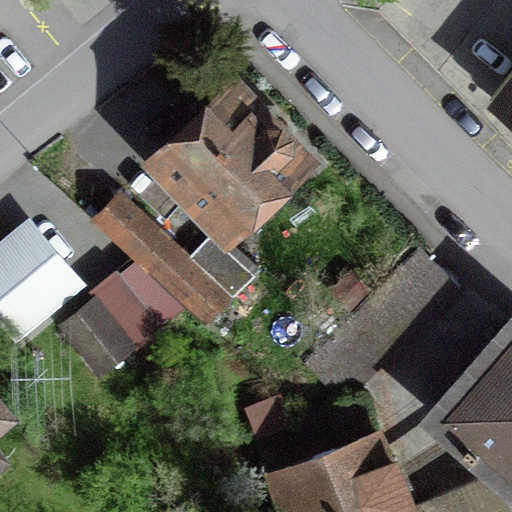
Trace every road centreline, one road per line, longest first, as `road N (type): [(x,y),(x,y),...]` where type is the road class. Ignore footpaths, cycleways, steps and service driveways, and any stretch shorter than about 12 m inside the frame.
road 1 (residential): [(303,0),(411,125),(511,215)]
road 2 (residential): [(0,149),(181,0)]
